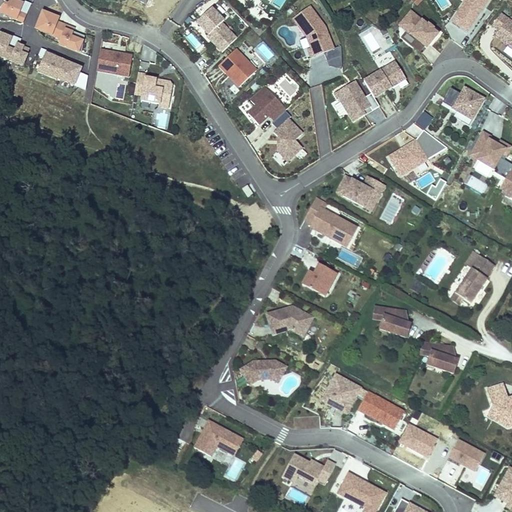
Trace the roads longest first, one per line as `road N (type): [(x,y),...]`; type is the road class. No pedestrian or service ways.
road 1 (residential): [(274,197),(171,51),(68,0)]
road 2 (residential): [(511,94),(473,66),(444,66),(409,111),(274,197)]
road 3 (residential): [(451,511),(443,493),(332,436),(282,436),(206,393)]
road 4 (residential): [(274,197),(288,233),(206,393)]
